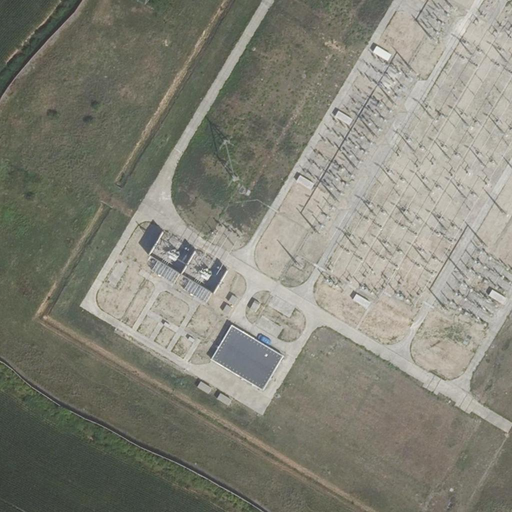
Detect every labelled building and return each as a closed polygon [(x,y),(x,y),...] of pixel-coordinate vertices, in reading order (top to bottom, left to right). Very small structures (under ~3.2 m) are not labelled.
[(392,55),(377,46),(373,53),(388,61),(392,55)] [(352,120),(338,112),(335,117),(349,125),(352,120)] [(315,185),(300,177),(296,182),(312,191),(315,185)] [(162,261),(155,271),(175,284),(182,274),(162,261)] [(195,281),(189,291),(207,302),(213,293),(195,281)] [(506,300),(492,291),(489,297),(503,305),(506,300)] [(370,304),(356,295),(352,301),(367,310),(370,304)] [(283,359),(231,327),(210,362),(261,393),(283,359)] [(200,383),(198,387),(209,393),(212,388),(201,381),(200,383)] [(232,399),(221,392),(217,398),(228,405),(232,399)]
